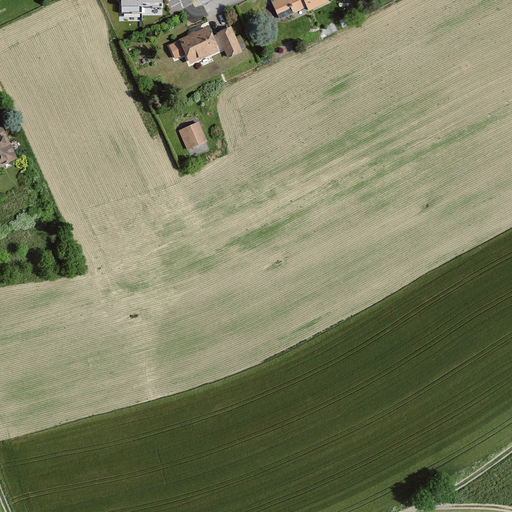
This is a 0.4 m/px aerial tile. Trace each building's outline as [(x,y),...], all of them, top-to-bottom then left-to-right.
[(144,16),(144,11),(165,11),(164,0),(120,0),(120,17),(144,16)] [(330,0),(273,0),(280,13),(294,7),(296,11),(307,6),(310,11),(331,2),(330,0)] [(213,21),(179,36),(191,62),(228,46),(232,57),(245,51),(234,27),(219,33),(213,21)] [(202,121),(179,130),(188,151),(211,142),(202,121)] [(5,123),(0,125),(0,166),(20,158),(5,123)]
